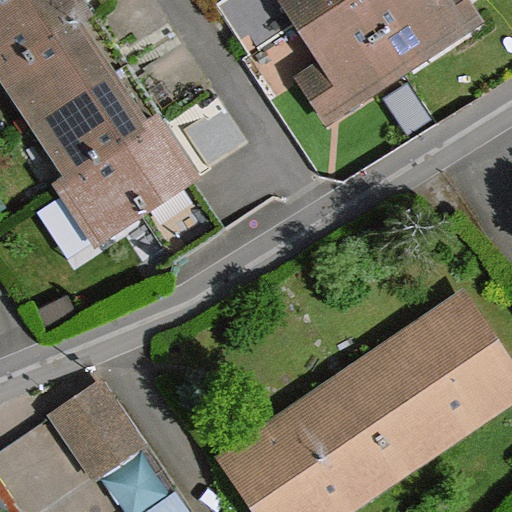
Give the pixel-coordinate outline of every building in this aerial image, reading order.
[(0,0),(0,72),(3,71),(94,9),(88,0),(0,0)] [(300,25),(283,0),(227,0),(218,6),(251,57),(300,25)] [(404,70),(357,0),(283,0),(300,25),(328,66),(317,73),(342,111),(404,70)] [(357,0),(404,70),(466,29),(446,0),(357,0)] [(130,64),(94,9),(3,71),(40,124),(130,64)] [(166,119),(130,64),(40,124),(75,179),(166,119)] [(202,173),(166,119),(75,179),(64,186),(100,241),(143,213),(195,179),(202,173)] [(228,230),(195,179),(143,213),(176,265),(228,230)] [(66,196),(50,207),(77,250),(94,239),(66,196)] [(256,511),(359,511),(511,406),(511,341),(470,281),(217,455),(256,511)] [(103,386),(58,417),(97,474),(141,444),(103,386)]
